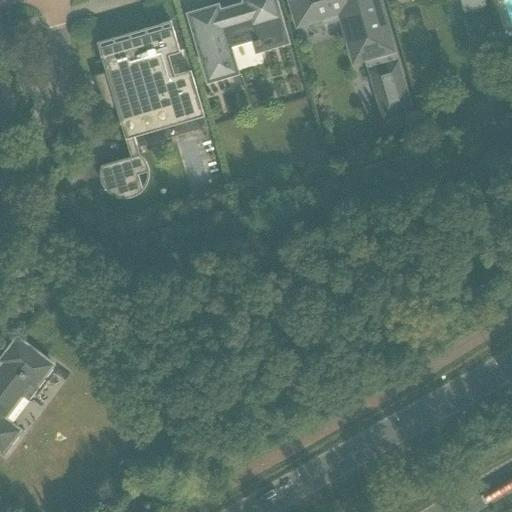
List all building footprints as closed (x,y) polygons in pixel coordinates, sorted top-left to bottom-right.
[(190,15),(191,20),(210,80),(239,72),(230,45),(250,40),(254,51),(287,42),(273,0),(244,0),(246,5),(218,13),(216,8),(190,15)] [(389,108),(391,114),(410,108),(377,0),(290,0),(298,26),(322,18),(323,22),(327,24),(341,19),(353,58),(358,61),(374,56),(377,67),(372,75),(381,103),(389,108)] [(465,0),(467,6),(475,4),(475,5),(476,8),(486,6),(484,0),(465,0)] [(106,72),(94,75),(105,111),(117,108),(131,157),(101,166),(100,171),(100,175),(100,179),(102,184),(104,188),(107,191),(110,194),(114,196),(118,198),(122,198),(127,198),(131,198),(135,196),(139,194),(142,191),(137,175),(149,171),(148,167),(147,163),(145,159),(142,156),(138,153),(133,133),(127,112),(165,101),(168,108),(169,110),(170,111),(171,112),(173,112),(175,112),(177,112),(179,112),(181,112),(182,112),(184,112),(186,112),(188,113),(190,112),(192,112),(194,112),(201,110),(189,69),(175,73),(173,73),(167,53),(175,51),(179,50),(175,38),(172,27),(101,48),(99,48),(106,72)] [(0,120),(10,117),(0,82),(0,120)] [(507,86),(495,89),(498,100),(510,97),(507,86)] [(53,366),(33,351),(17,339),(13,344),(10,344),(4,353),(4,356),(0,361),(3,364),(0,368),(0,451),(3,454),(20,431),(4,419),(23,393),(28,397),(35,388),(53,366)]
